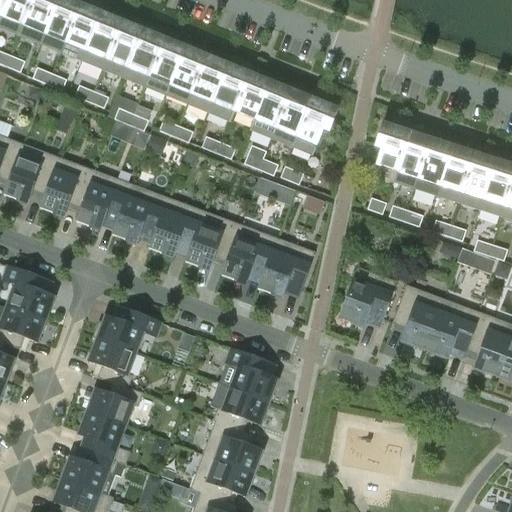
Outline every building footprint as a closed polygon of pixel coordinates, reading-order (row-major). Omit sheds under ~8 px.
[(33,0),(8,0),(0,20),(0,28),(18,36),(33,0)] [(0,0),(0,20),(8,0),(0,0)] [(39,45),(57,0),(33,0),(18,36),(39,45)] [(80,7),(61,0),(57,0),(39,45),(61,54),(80,7)] [(82,62),(101,16),(98,15),(99,11),(89,7),(88,11),(80,7),(61,54),(82,62)] [(122,25),(101,16),(82,62),(103,71),(122,25)] [(124,80),(143,33),(140,32),(141,29),(131,25),(130,28),(122,25),(103,71),(124,80)] [(164,42),(143,33),(124,80),(145,88),(164,42)] [(172,45),(164,42),(145,88),(166,97),(185,50),(182,49),(184,46),(173,42),(172,45)] [(187,105),(206,59),(185,50),(166,97),(187,105)] [(0,65),(5,68),(10,58),(0,53),(0,65)] [(10,58),(5,68),(20,74),(24,63),(10,58)] [(214,62),(206,59),(187,105),(208,114),(227,68),(224,67),(226,63),(216,59),(214,62)] [(248,76),(227,68),(208,114),(229,123),(248,76)] [(47,86),(52,76),(37,70),(32,80),(47,86)] [(52,76),(47,86),(62,93),(66,82),(52,76)] [(251,131),(269,85),(267,84),(268,80),(258,76),(256,80),(248,76),(229,123),(230,123),(235,112),(254,120),(250,131),(251,131)] [(291,94),(269,85),(251,131),(272,140),(291,94)] [(89,104),(94,94),(79,88),(74,98),(89,104)] [(94,94),(89,104),(104,110),(108,100),(94,94)] [(299,97),(291,94),(272,140),(293,149),(312,102),(309,101),(310,98),(300,94),(299,97)] [(312,102),(293,149),(313,157),(323,130),(329,132),(337,113),(312,102)] [(129,127),(133,117),(119,111),(114,121),(129,127)] [(133,117),(129,127),(143,133),(148,123),(133,117)] [(0,133),(10,136),(13,126),(0,122),(0,133)] [(174,139),(178,128),(163,122),(159,133),(174,139)] [(393,183),(408,135),(382,127),(376,147),(381,149),(376,165),(396,171),(392,183),(393,183)] [(192,134),(178,128),(174,139),(188,145),(192,134)] [(408,135),(393,183),(414,190),(430,142),(421,140),(422,136),(412,133),(411,136),(408,135)] [(151,136),(146,150),(164,155),(168,141),(151,136)] [(4,197),(23,146),(0,137),(0,180),(8,184),(3,197),(4,197)] [(216,155),(220,145),(206,139),(201,149),(216,155)] [(414,190),(435,197),(451,149),(430,142),(414,190)] [(220,145),(216,155),(231,162),(235,151),(220,145)] [(41,210),(60,159),(23,146),(4,197),(16,201),(27,205),(32,193),(44,197),(40,210),(41,210)] [(458,204),(473,156),(465,154),(466,150),(455,147),(454,150),(451,149),(435,197),(458,204)] [(259,172),(263,161),(248,155),(244,166),(259,172)] [(473,156),(458,204),(479,211),(495,163),(473,156)] [(77,224),(96,173),(60,159),(41,210),(52,215),(52,214),(64,218),(68,206),(81,211),(76,223),(77,224)] [(263,161),(259,172),(273,178),(278,167),(263,161)] [(495,163),(479,211),(501,218),(511,183),(511,168),(508,168),(509,164),(499,161),(498,164),(495,163)] [(280,179),(299,187),(303,176),(285,169),(280,179)] [(113,237),(132,186),(96,173),(77,224),(89,228),(100,232),(104,220),(117,224),(112,237),(113,237)] [(511,183),(501,218),(511,221),(511,183)] [(150,251),(169,200),(132,186),(113,237),(125,242),(125,241),(136,245),(141,233),(153,238),(148,250),(150,251)] [(308,196),(305,209),(322,213),(325,200),(308,196)] [(191,251),(205,213),(169,200),(150,251),(161,255),(173,259),(177,246),(190,251),(191,251)] [(386,205),(371,200),(367,211),(382,217),(386,205)] [(403,224),(407,213),(392,207),(388,219),(403,224)] [(222,278),(241,227),(205,213),(191,251),(190,251),(185,264),(197,269),(198,268),(209,272),(213,260),(226,265),(221,277),(222,278)] [(423,218),(407,213),(403,224),(419,229),(423,218)] [(447,238),(450,227),(435,222),(431,233),(447,238)] [(259,291),(278,240),(241,227),(222,278),(234,282),(245,286),(250,273),(262,278),(257,291),(259,291)] [(466,232),(450,227),(447,238),(462,243),(466,232)] [(278,240),(259,291),(270,296),(270,295),(281,299),(286,287),(300,292),(315,254),(278,240)] [(488,258),(492,247),(477,242),(473,253),(488,258)] [(492,247),(488,258),(503,263),(507,252),(492,247)] [(8,307),(45,321),(54,298),(52,297),(52,298),(41,294),(46,282),(8,268),(3,282),(15,286),(8,307)] [(368,316),(382,322),(396,284),(358,269),(339,320),(352,325),(363,329),(368,316)] [(401,343),(424,352),(443,301),(406,287),(392,325),(406,331),(401,343)] [(424,352),(436,356),(447,360),(451,347),(465,353),(479,314),(443,301),(424,352)] [(8,307),(0,327),(0,343),(20,350),(24,339),(35,343),(35,344),(37,344),(45,321),(8,307)] [(93,339),(135,355),(143,333),(155,338),(160,325),(123,311),(118,322),(106,318),(103,325),(99,323),(93,339)] [(474,370),(496,379),(511,337),(511,326),(479,314),(465,353),(479,358),(474,370)] [(511,337),(496,379),(508,383),(511,384),(511,337)] [(101,368),(97,379),(143,396),(143,395),(128,389),(133,378),(127,376),(135,355),(93,339),(92,340),(97,341),(89,364),(90,364),(91,364),(101,368)] [(0,381),(5,383),(14,360),(12,360),(1,356),(5,346),(20,351),(20,350),(0,343),(0,381)] [(218,386),(230,390),(268,404),(277,381),(275,380),(275,381),(264,377),(269,365),(231,351),(218,386)] [(97,392),(89,414),(125,428),(133,407),(138,409),(143,396),(97,379),(97,380),(112,385),(108,396),(97,392)] [(210,408),(217,411),(213,422),(253,437),(253,436),(243,433),(247,422),(260,427),(268,404),(230,390),(218,386),(210,408)] [(88,453),(125,467),(130,454),(117,449),(125,428),(89,414),(80,437),(92,442),(88,453)] [(253,437),(213,422),(212,423),(214,423),(202,456),(253,475),(262,452),(260,451),(260,452),(249,448),(253,437)] [(125,467),(88,453),(84,464),(73,460),(74,460),(72,459),(64,482),(113,500),(113,499),(109,498),(116,478),(121,479),(125,467)] [(189,491),(199,495),(200,494),(228,504),(232,493),(243,497),(243,498),(244,498),(253,475),(202,456),(189,491)] [(150,509),(158,482),(149,480),(141,507),(150,509)] [(108,511),(113,500),(64,482),(55,505),(56,506),(57,505),(67,510),(66,511),(108,511)] [(200,494),(199,495),(192,511),(236,511),(238,508),(228,504),(200,494)]
